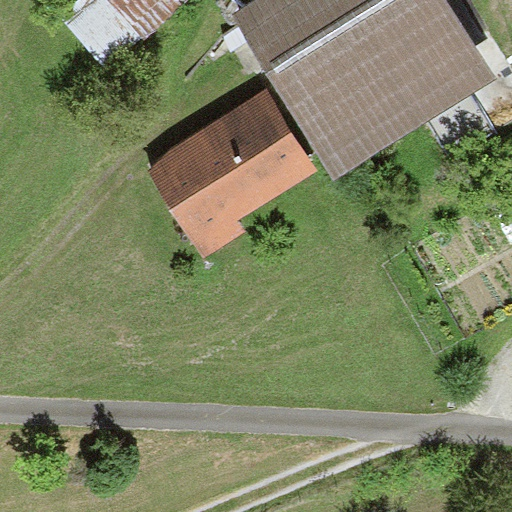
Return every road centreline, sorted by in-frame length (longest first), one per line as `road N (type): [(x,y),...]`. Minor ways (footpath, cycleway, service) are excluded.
road 1 (track): [(0,409),(389,421),(511,439)]
road 2 (track): [(389,421),(375,444),(216,511)]
